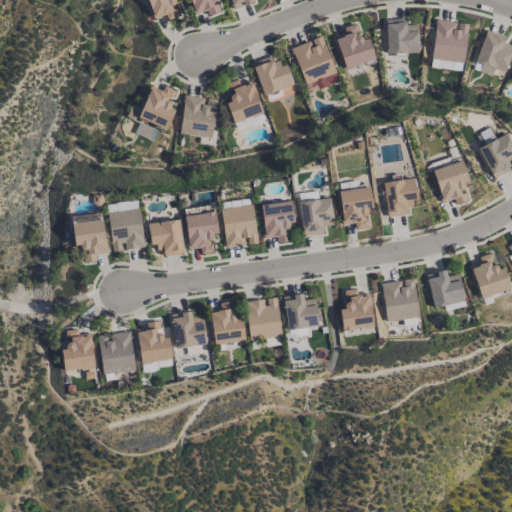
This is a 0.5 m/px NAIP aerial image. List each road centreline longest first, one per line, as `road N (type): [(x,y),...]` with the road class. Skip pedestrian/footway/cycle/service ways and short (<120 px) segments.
road 1 (residential): [(122,291),(439,242),(511,210)]
road 2 (residential): [(198,55),(348,0),(490,2),(511,10)]
